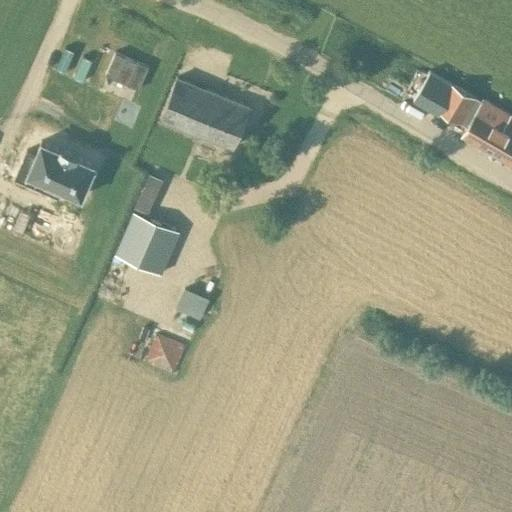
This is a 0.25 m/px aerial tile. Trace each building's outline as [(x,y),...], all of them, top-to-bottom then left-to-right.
[(106,72),(141,87),(151,65),(117,49),(106,72)] [(382,82),(402,93),(411,78),(391,67),(382,82)] [(161,117),(234,146),(250,106),(177,77),(161,117)] [(476,97),(449,81),(434,107),(462,123),(476,97)] [(483,100),(462,135),(511,164),(511,132),(503,127),(510,115),(483,100)] [(26,150),(19,166),(28,170),(27,173),(47,182),(43,190),(57,196),(61,188),(80,196),(94,165),(41,141),(36,154),(26,150)] [(149,172),(134,207),(148,213),(163,178),(149,172)] [(133,211),(115,253),(161,273),(179,230),(133,211)] [(98,436),(110,408),(81,396),(69,424),(98,436)]
